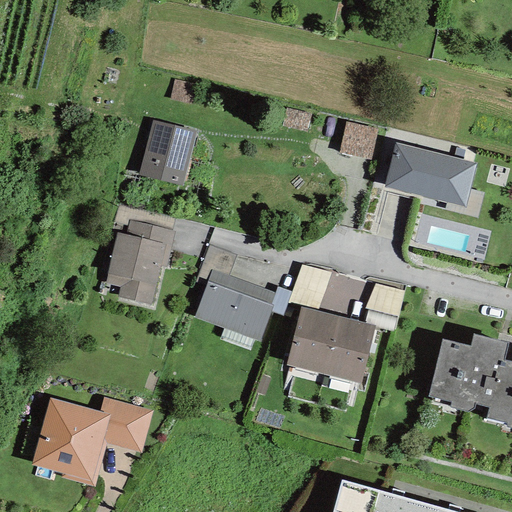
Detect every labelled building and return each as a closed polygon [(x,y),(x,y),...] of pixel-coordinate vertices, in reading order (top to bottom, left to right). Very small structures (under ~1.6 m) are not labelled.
[(197,85),(174,80),(170,100),(192,105),(197,85)] [(306,132),(311,113),(286,108),(281,126),(306,132)] [(152,120),(138,175),(182,186),(195,131),(152,120)] [(346,122),(339,153),(370,161),(378,129),(346,122)] [(476,164),(395,142),(383,187),(465,208),(476,164)] [(117,234),(105,283),(121,287),(118,297),(150,305),(160,265),(165,266),(174,232),(130,222),(126,236),(117,234)] [(317,311),(331,273),(301,265),(292,292),(287,304),(300,307),(317,311)] [(274,293),(211,269),(193,318),(257,341),(270,312),(273,306),(270,304),(274,293)] [(368,309),(364,323),(374,326),(374,327),(395,332),(403,291),(375,283),(364,309),(368,309)] [(270,312),(282,317),(287,304),(292,292),(277,287),(274,293),(270,304),(273,306),(270,312)] [(286,365),(323,374),(337,316),(317,311),(300,307),(286,365)] [(364,323),(337,316),(323,374),(360,384),(374,327),(374,326),(364,323)] [(442,340),(428,397),(450,402),(449,407),(467,413),(474,408),(474,405),(489,407),(486,418),(507,424),(506,427),(511,428),(511,362),(504,361),(508,344),(473,334),(470,346),(442,340)] [(49,398),(32,465),(61,473),(60,478),(94,487),(106,443),(141,454),(152,411),(103,397),(99,412),(49,398)] [(426,511),(429,504),(341,480),(331,511),(426,511)]
